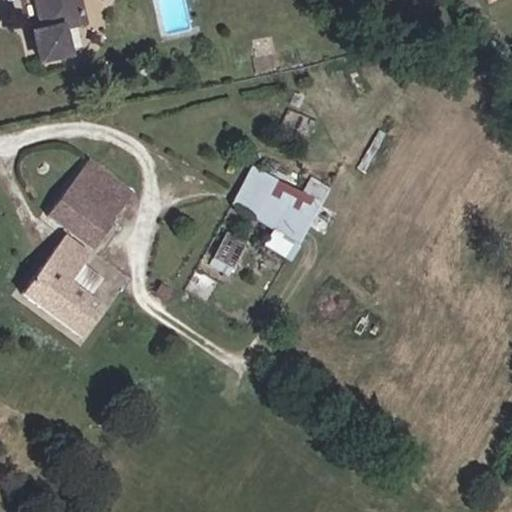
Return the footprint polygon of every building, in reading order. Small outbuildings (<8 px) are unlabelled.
[(35,36),(42,68),(74,60),(67,29),(83,25),(76,0),(33,0),(41,34),(35,36)] [(186,166),(158,215),(217,251),(244,202),(186,166)] [(153,209),(97,167),(54,224),(90,252),(111,223),(132,238),(153,209)] [(150,340),(142,362),(167,372),(175,351),(150,340)] [(225,355),(216,352),(197,396),(167,384),(156,410),(196,427),(225,355)] [(255,368),(225,355),(196,427),(236,444),(243,427),(233,423),(255,368)]
